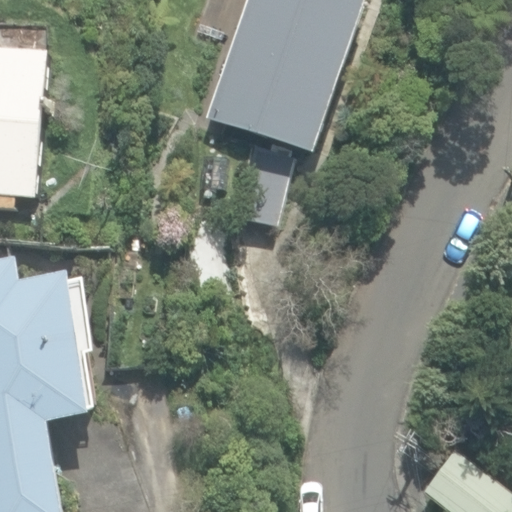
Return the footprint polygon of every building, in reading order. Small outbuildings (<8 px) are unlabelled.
[(252,0),(211,121),(324,160),(377,4),(366,0),(252,0)] [(0,211),(21,213),(22,200),(41,201),(55,55),(0,49),(0,211)] [(245,222),(285,231),(301,162),(261,153),(245,222)] [(0,265),(0,511),(72,511),(58,428),(102,421),(77,276),(29,285),(25,261),(0,265)] [(452,511),(511,511),(511,489),(482,466),(466,453),(432,496),(452,511)]
